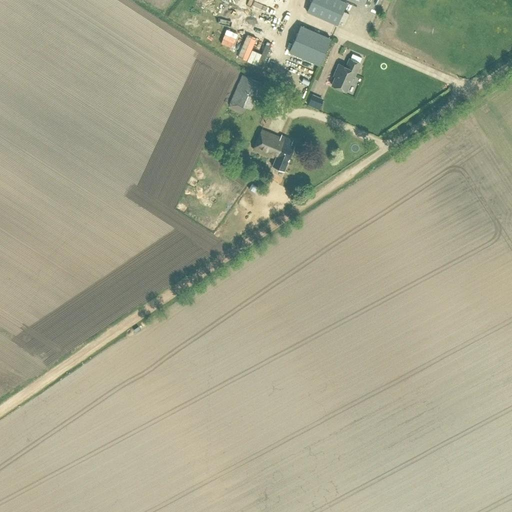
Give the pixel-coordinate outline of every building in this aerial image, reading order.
[(340,0),(312,0),(307,13),(338,26),(348,3),(340,0)] [(331,39),(300,25),(288,52),(319,66),(331,39)] [(360,63),(349,58),(346,66),(339,63),(335,72),(336,73),(331,84),(345,90),(352,75),(355,76),(360,63)] [(265,84),(243,75),(229,106),(244,112),(246,107),(251,110),(257,97),(259,98),(265,84)] [(284,139),(262,130),(254,149),(274,158),(271,165),(284,171),(294,146),(291,144),(293,139),(285,136),(284,139)]
